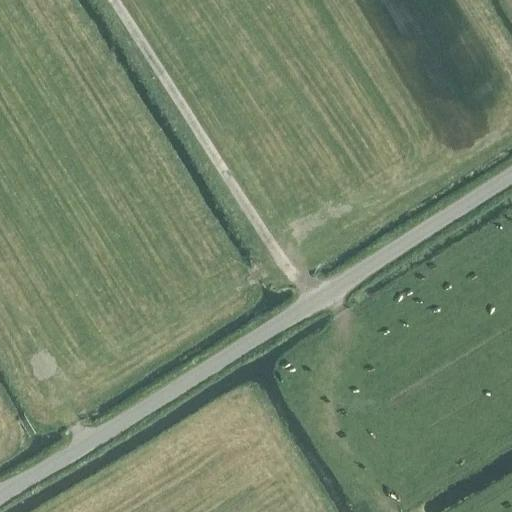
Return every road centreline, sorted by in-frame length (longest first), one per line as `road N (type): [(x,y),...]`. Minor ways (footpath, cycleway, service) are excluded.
road 1 (track): [(383,511),(322,417),(350,328),(292,277),(117,0)]
road 2 (unclassified): [(0,495),(511,173)]
